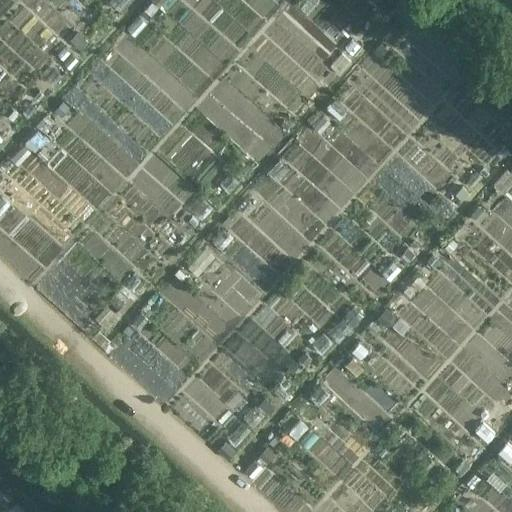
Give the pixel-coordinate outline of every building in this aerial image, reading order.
[(119,11),(129,0),(111,0),(110,2),(119,11)] [(151,16),(159,7),(152,2),(145,10),(151,16)] [(134,36),(146,23),(140,19),(128,32),(134,36)] [(339,35),(329,27),(325,32),(334,40),(339,35)] [(79,50),(88,42),(78,32),(69,40),(79,50)] [(352,55),(361,46),(354,39),(345,49),(352,55)] [(388,50),(381,44),(373,53),(380,58),(388,50)] [(63,61),(70,53),(64,48),(57,55),(63,61)] [(339,75),(351,61),(342,54),(330,67),(339,75)] [(69,70),(78,60),(73,55),(64,65),(69,70)] [(54,86),(62,76),(55,70),(47,80),(54,86)] [(79,87),(85,81),(81,78),(76,84),(79,87)] [(39,101),(44,95),(40,91),(35,97),(39,101)] [(340,120),(348,111),(335,100),(327,110),(340,120)] [(61,117),(70,108),(63,101),(54,111),(61,117)] [(28,118),(36,109),(30,104),(22,113),(28,118)] [(12,121),(18,115),(13,111),(8,117),(12,121)] [(43,133),(54,121),(47,114),(36,126),(43,133)] [(320,134),(331,123),(324,117),(313,128),(320,134)] [(290,126),(284,121),(280,125),(286,130),(290,126)] [(37,130),(25,143),(35,152),(46,139),(37,130)] [(50,151),(55,145),(50,141),(45,146),(50,151)] [(19,166),(31,152),(24,146),(12,159),(19,166)] [(504,158),(510,151),(504,146),(497,153),(504,158)] [(50,157),(42,149),(37,155),(45,162),(50,157)] [(0,169),(5,174),(11,167),(4,161),(0,164),(0,169)] [(276,183),(289,170),(279,161),(267,174),(276,183)] [(502,194),(511,181),(511,175),(507,171),(493,186),(502,194)] [(472,188),(482,177),(476,172),(466,183),(472,188)] [(229,195),(239,184),(230,175),(220,185),(229,195)] [(488,198),(495,190),(489,185),(482,192),(488,198)] [(461,200),(469,192),(462,186),(455,195),(461,200)] [(0,216),(11,204),(2,197),(0,199),(0,216)] [(246,216),(254,206),(246,199),(238,209),(246,216)] [(202,220),(213,207),(204,200),(193,212),(202,220)] [(480,223),(487,215),(478,206),(470,215),(480,223)] [(194,227),(198,223),(192,217),(188,221),(194,227)] [(227,226),(233,220),(229,217),(223,223),(227,226)] [(222,251),(233,238),(224,229),(212,242),(222,251)] [(450,253),(457,245),(452,240),(445,248),(450,253)] [(420,247),(413,241),(410,245),(416,250),(420,247)] [(198,277),(216,258),(206,249),(188,269),(198,277)] [(408,263),(415,256),(408,249),(401,256),(408,263)] [(390,282),(402,269),(393,261),(381,274),(390,282)] [(181,282),(186,276),(179,270),(174,275),(181,282)] [(133,291),(141,281),(135,276),(126,286),(133,291)] [(418,292),(425,285),(417,277),(410,284),(418,292)] [(124,314),(137,298),(121,286),(108,302),(124,314)] [(410,299),(415,294),(408,287),(403,292),(410,299)] [(407,302),(397,292),(390,299),(401,309),(407,302)] [(120,316),(107,306),(95,320),(108,331),(120,316)] [(339,344),(363,317),(353,308),(329,335),(339,344)] [(394,316),(386,309),(377,320),(385,327),(394,316)] [(141,329),(149,319),(140,312),(132,322),(141,329)] [(410,328),(399,319),(392,327),(403,336),(410,328)] [(380,328),(373,321),(367,327),(374,334),(380,328)] [(134,331),(128,326),(123,331),(129,337),(134,331)] [(110,341),(99,331),(92,340),(110,356),(115,349),(108,343),(110,341)] [(322,355),(333,342),(323,334),(312,346),(322,355)] [(361,360),(369,351),(360,343),(352,353),(361,360)] [(305,366),(312,359),(305,353),(298,360),(305,366)] [(352,359),(345,366),(356,377),(364,370),(352,359)] [(296,377),(302,371),(296,365),(290,371),(296,377)] [(291,396),(285,391),(290,386),(285,380),(273,391),(284,403),(291,396)] [(319,407),(330,394),(321,386),(309,398),(319,407)] [(274,406),(265,398),(258,405),(268,413),(274,406)] [(253,428),(264,416),(255,407),(244,419),(253,428)] [(296,442),(308,429),(300,422),(288,434),(296,442)] [(487,441),(494,432),(482,422),(474,430),(487,441)] [(235,447),(250,430),(242,423),(227,439),(235,447)] [(401,430),(397,426),(393,431),(397,435),(401,430)] [(320,438),(312,432),(301,445),(309,451),(320,438)] [(285,434),(280,440),(289,448),(294,441),(285,434)] [(273,447),(279,440),(275,436),(269,443),(273,447)] [(509,462),(511,458),(511,445),(506,440),(497,450),(509,462)] [(228,460),(236,451),(225,442),(217,450),(228,460)] [(267,465),(275,455),(267,448),(258,457),(267,465)] [(382,457),(388,451),(384,448),(379,453),(382,457)] [(428,469),(435,462),(428,456),(422,464),(428,469)] [(460,473),(468,464),(462,458),(453,467),(460,473)] [(253,479),(263,468),(255,461),(245,472),(253,479)] [(509,485),(511,480),(511,475),(499,464),(493,470),(509,485)] [(481,479),(474,472),(465,482),(472,489),(481,479)] [(0,511),(9,502),(5,498),(0,503),(0,511)] [(9,502),(0,511),(5,511),(11,504),(9,502)]
